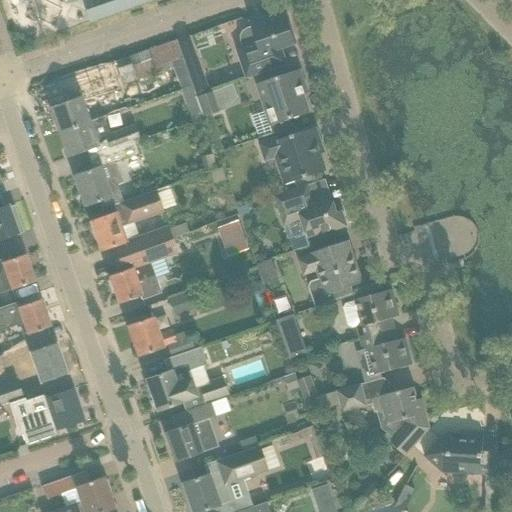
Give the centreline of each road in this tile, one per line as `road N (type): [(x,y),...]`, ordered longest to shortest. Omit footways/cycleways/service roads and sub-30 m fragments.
road 1 (residential): [(320,0),(379,223),(420,264),(458,389),(511,374)]
road 2 (residential): [(121,432),(0,83)]
road 3 (residential): [(0,80),(233,0)]
road 4 (residential): [(0,472),(121,432)]
